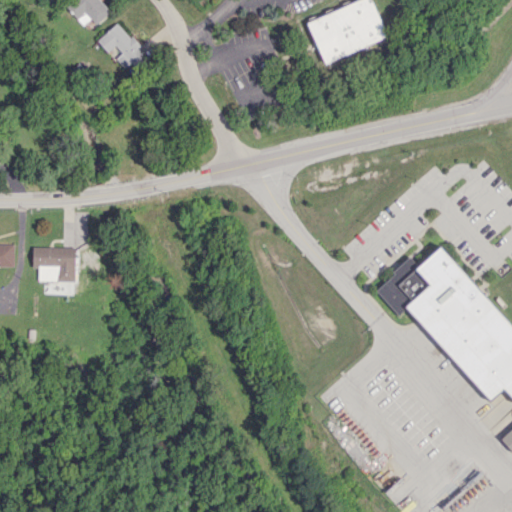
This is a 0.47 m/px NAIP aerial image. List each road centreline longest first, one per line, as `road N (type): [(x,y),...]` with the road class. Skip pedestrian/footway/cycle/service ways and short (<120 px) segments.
road 1 (residential): [(0,199),(129,191),(470,112)]
road 2 (residential): [(241,165),(156,0)]
